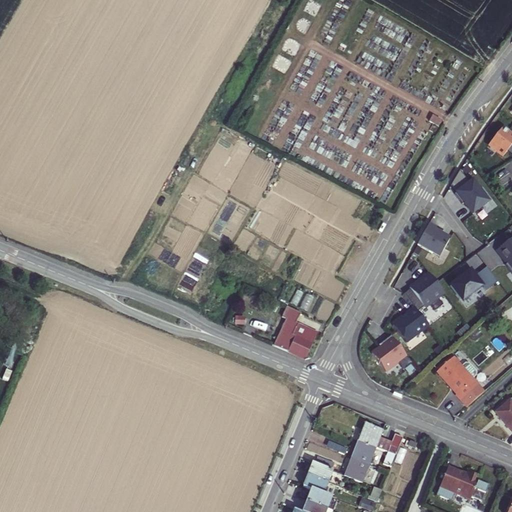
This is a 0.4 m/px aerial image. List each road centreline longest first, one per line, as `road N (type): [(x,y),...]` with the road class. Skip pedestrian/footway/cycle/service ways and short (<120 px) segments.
road 1 (tertiary): [(320,379),(438,164),(511,62)]
road 2 (residential): [(0,250),(320,379)]
road 3 (tertiary): [(266,511),(320,379)]
road 4 (residential): [(320,379),(447,430)]
